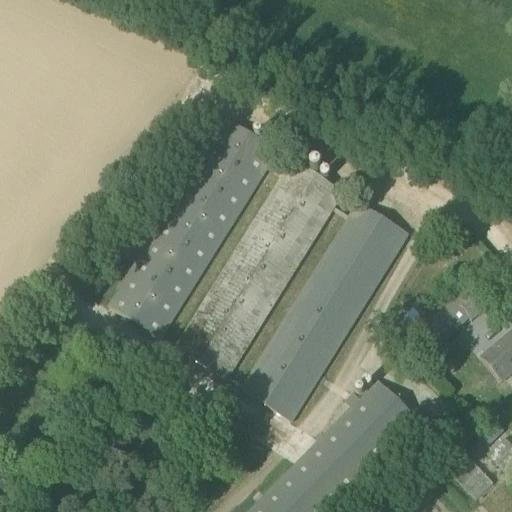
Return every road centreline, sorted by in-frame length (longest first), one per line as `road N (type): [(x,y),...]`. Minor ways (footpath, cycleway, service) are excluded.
road 1 (unclassified): [(134,175),(198,110),(237,99),(484,218),(511,252)]
road 2 (track): [(0,346),(134,175)]
road 3 (track): [(237,99),(175,30),(107,0)]
